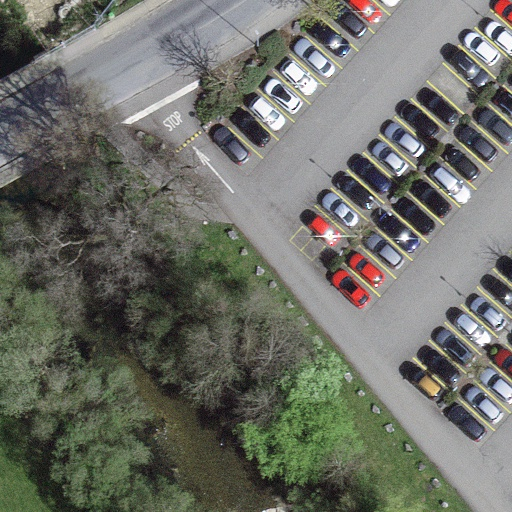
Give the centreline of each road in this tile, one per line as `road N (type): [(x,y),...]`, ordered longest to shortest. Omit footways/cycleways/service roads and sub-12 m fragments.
road 1 (unknown): [(263,223),(133,69)]
road 2 (residential): [(133,69),(0,144)]
road 3 (residential): [(239,0),(133,69)]
